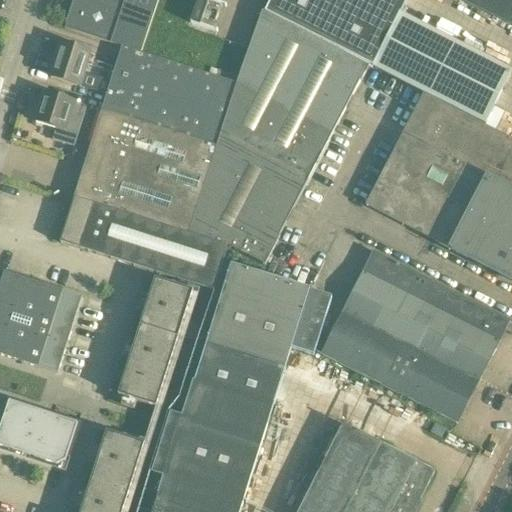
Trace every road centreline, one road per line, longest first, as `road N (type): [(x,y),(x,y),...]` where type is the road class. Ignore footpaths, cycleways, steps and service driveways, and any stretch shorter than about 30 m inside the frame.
road 1 (unknown): [(511,311),(341,226),(333,208),(383,103)]
road 2 (residential): [(90,396),(128,279),(0,238)]
road 3 (residential): [(0,118),(38,0)]
